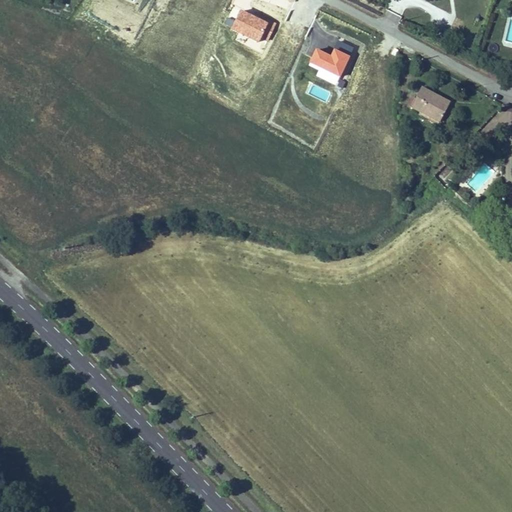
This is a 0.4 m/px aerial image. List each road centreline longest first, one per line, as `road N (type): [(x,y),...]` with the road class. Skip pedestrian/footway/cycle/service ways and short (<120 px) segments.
road 1 (tertiary): [(225,511),(0,289)]
road 2 (unclassified): [(328,0),(511,91)]
